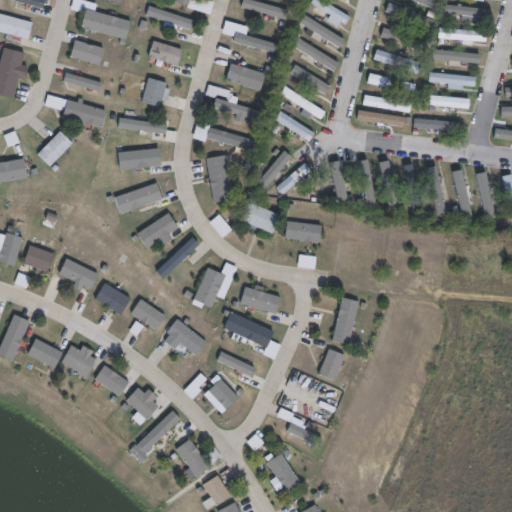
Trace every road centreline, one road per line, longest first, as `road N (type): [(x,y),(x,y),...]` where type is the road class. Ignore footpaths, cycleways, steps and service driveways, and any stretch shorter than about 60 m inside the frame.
road 1 (residential): [(0,289),(70,315),(153,368),(231,450),(271,511)]
road 2 (residential): [(218,0),(192,92),(185,192),(196,219),(230,254),(305,279)]
road 3 (residential): [(305,279),(299,322),(269,400),(231,450)]
road 4 (residential): [(352,133),(511,156)]
road 5 (residential): [(0,126),(15,126),(41,101),(69,0)]
road 6 (residential): [(511,15),(469,152)]
road 7 (residential): [(373,0),(352,133)]
